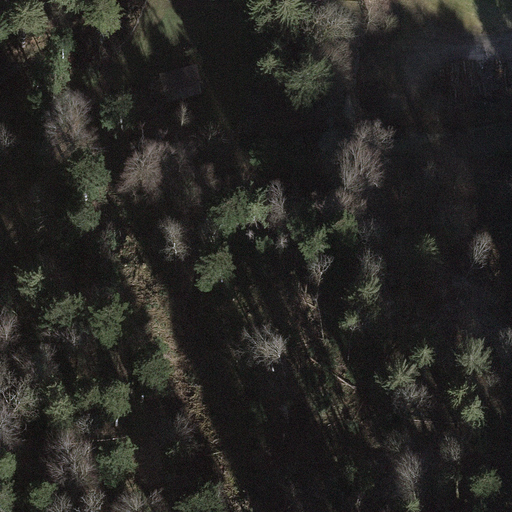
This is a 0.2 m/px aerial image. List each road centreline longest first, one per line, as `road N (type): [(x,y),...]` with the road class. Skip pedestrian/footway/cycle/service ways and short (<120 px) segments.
road 1 (track): [(163,0),(148,37),(0,228)]
road 2 (track): [(511,45),(467,49),(372,77),(333,73),(319,11),(304,0)]
